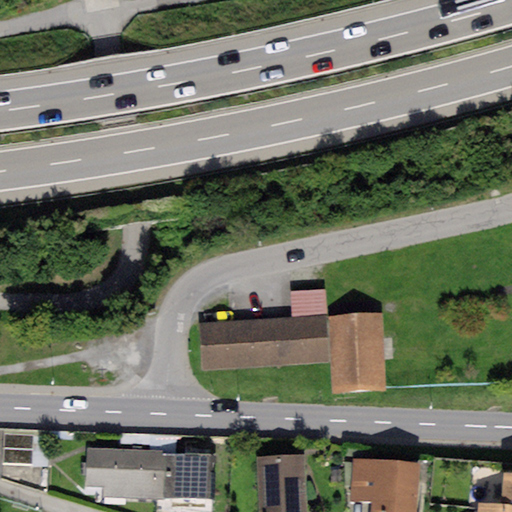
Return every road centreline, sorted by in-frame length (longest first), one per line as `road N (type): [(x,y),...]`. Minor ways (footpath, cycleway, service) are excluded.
road 1 (motorway): [(511,4),(204,79),(0,111)]
road 2 (motorway): [(0,172),(202,140),(511,66)]
road 3 (unclassified): [(0,30),(104,13),(132,217),(132,260),(105,295),(58,305),(0,301)]
road 4 (unclassified): [(511,210),(209,274),(179,298),(166,414)]
road 5 (primary): [(511,428),(166,414)]
road 6 (primary): [(166,414),(0,407)]
